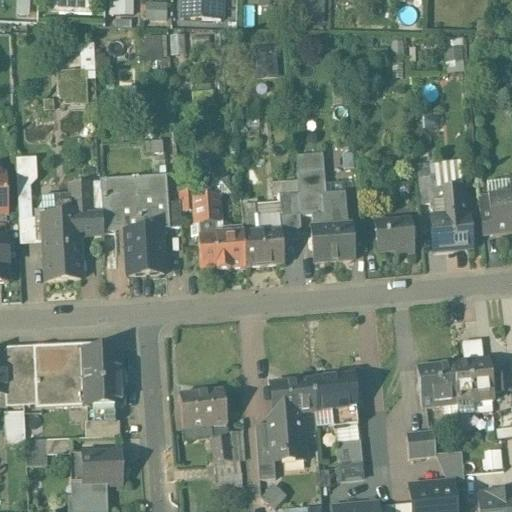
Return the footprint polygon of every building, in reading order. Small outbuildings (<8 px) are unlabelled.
[(15,0),(15,17),(31,17),(31,0),(15,0)] [(51,0),(51,14),(77,14),(78,2),(90,3),(89,0),(51,0)] [(133,17),(133,0),(108,0),(108,16),(133,17)] [(178,0),(178,22),(224,22),(224,0),(178,0)] [(308,23),(327,22),(325,0),(323,0),(307,1),(308,23)] [(166,22),(166,4),(146,4),(146,21),(166,22)] [(166,61),(165,39),(145,40),(146,49),(138,50),(139,63),(166,61)] [(77,47),(76,55),(79,55),(80,74),(94,73),(94,72),(93,57),(93,47),(77,47)] [(460,50),(444,51),(445,65),(461,64),(460,50)] [(256,56),(257,80),(280,79),(279,55),(256,56)] [(93,57),(94,72),(109,71),(109,61),(104,61),(104,57),(93,57)] [(322,157),(296,159),(298,189),(298,199),(300,217),(300,219),(311,219),(322,218),(320,199),(325,199),(325,198),(323,174),(323,173),(322,157)] [(16,159),(19,202),(31,201),(30,185),(38,185),(35,158),(16,159)] [(434,166),(415,168),(418,209),(433,208),(438,207),(437,193),(434,166)] [(165,180),(100,184),(100,186),(101,218),(102,236),(125,235),(125,234),(160,231),(160,233),(169,232),(167,208),(165,180)] [(509,204),(487,207),(488,214),(479,214),(481,240),(511,236),(511,181),(507,182),(509,204)] [(90,186),(69,187),(71,217),(71,219),(92,218),(90,186)] [(100,186),(90,186),(92,218),(101,218),(100,186)] [(298,189),(284,190),(285,200),(298,199),(298,189)] [(438,207),(433,208),(434,223),(430,224),(433,256),(470,252),(467,220),(465,220),(462,191),(437,193),(438,207)] [(344,196),(325,198),(325,199),(320,199),(322,218),(311,219),(312,231),(347,228),(344,196)] [(59,198),(40,199),(40,205),(36,214),(36,220),(59,218),(59,198)] [(285,200),(278,201),(279,221),(299,219),(300,219),(300,217),(298,199),(285,200)] [(216,201),(194,203),(196,229),(213,228),(218,227),(216,201)] [(179,207),(167,208),(169,232),(181,231),(179,207)] [(253,209),(239,210),(241,237),(242,237),(255,236),(255,233),(258,231),(257,223),(254,221),(253,209)] [(36,220),(35,220),(37,244),(44,244),(47,287),(80,285),(77,237),(102,236),(101,218),(92,218),(71,219),(71,217),(59,218),(36,220)] [(279,221),(280,235),(281,235),(281,244),(299,243),(299,232),(301,232),(299,219),(279,221)] [(410,223),(374,226),(376,256),(394,255),(394,259),(413,258),(410,223)] [(213,228),(196,229),(200,274),(244,271),(242,237),(241,237),(213,239),(213,228)] [(312,231),(310,231),(313,266),(354,263),(351,228),(312,231)] [(160,231),(125,234),(125,235),(128,279),(162,277),(160,233),(160,231)] [(255,236),(242,237),(244,271),(283,268),(281,244),(281,235),(280,235),(255,236)] [(0,241),(0,286),(8,287),(6,241),(0,241)] [(80,348),(5,352),(2,357),(2,358),(3,358),(6,400),(7,411),(35,410),(35,413),(82,411),(84,411),(80,354),(80,348)] [(80,354),(84,411),(124,409),(120,353),(80,354)] [(487,363),(451,367),(455,404),(456,403),(457,419),(476,417),(476,412),(482,411),(481,406),(492,405),(491,397),(501,395),(499,379),(489,380),(487,363)] [(451,367),(416,371),(421,413),(456,409),(455,404),(451,367)] [(353,379),(311,383),(314,416),(330,414),(332,432),(357,429),(355,411),(356,411),(353,379)] [(311,383),(270,388),(273,418),(273,421),(299,418),(314,416),(311,383)] [(222,394),(178,399),(182,434),(208,431),(213,468),(230,466),(222,394)] [(23,415),(3,416),(4,448),(24,447),(23,415)] [(299,418),(273,421),(273,418),(270,418),(267,422),(268,428),(270,468),(273,468),(305,465),(304,438),(301,436),(299,418)] [(119,425),(84,426),(85,442),(119,441),(119,425)] [(268,428),(243,430),(246,474),(273,472),(273,468),(270,468),(268,428)] [(432,436),(405,439),(408,463),(434,460),(432,436)] [(71,443),(44,444),(45,459),(71,458),(71,443)] [(360,444),(336,447),(339,470),(362,467),(360,444)] [(483,452),(484,471),(501,470),(500,451),(483,452)] [(120,455),(81,456),(83,501),(67,501),(66,511),(104,511),(104,489),(121,489),(120,455)] [(230,466),(213,468),(214,479),(231,477),(230,466)] [(453,511),(451,487),(410,491),(411,508),(411,511),(453,511)] [(496,497),(476,499),(477,511),(503,511),(502,494),(495,495),(496,497)] [(511,511),(511,495),(508,496),(508,494),(502,494),(503,511),(511,511)]
